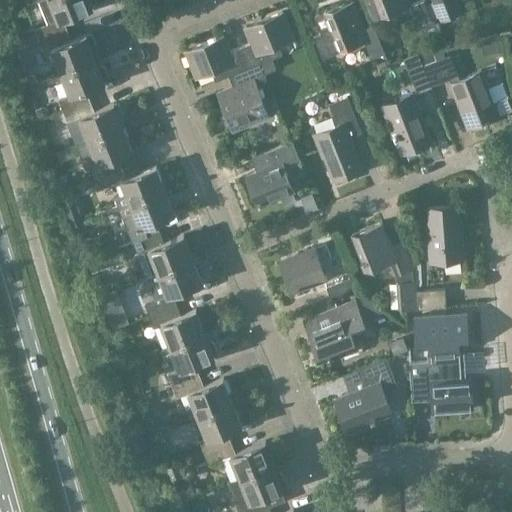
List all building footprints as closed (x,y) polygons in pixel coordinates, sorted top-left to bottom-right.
[(36,28),(40,40),(67,29),(62,18),(93,6),(90,0),(39,0),(38,1),(47,24),(36,28)] [(425,0),(416,0),(406,5),(403,0),(362,0),(370,19),(397,8),(402,21),(417,15),(422,28),(435,23),(425,0)] [(431,0),(427,2),(433,17),(438,15),(433,2),(431,0)] [(438,15),(440,21),(455,14),(449,0),(437,0),(433,2),(438,15)] [(352,1),(325,11),(313,16),(320,32),(312,35),(321,56),(363,39),(371,57),(384,52),(373,24),(360,29),(349,3),(352,2),(352,1)] [(240,46),(249,66),(271,57),(281,53),(276,41),(291,35),(282,11),(245,25),(251,41),(240,46)] [(494,26),(475,35),(482,47),(500,39),(494,26)] [(433,27),(428,29),(432,42),(438,39),(433,27)] [(49,64),(53,74),(95,57),(92,49),(94,48),(95,45),(92,35),(88,34),(86,34),(71,40),(67,29),(40,40),(45,51),(51,48),(56,61),(49,64)] [(228,74),(249,66),(240,46),(228,51),(222,35),(185,49),(195,74),(210,68),(214,80),(228,74)] [(432,46),(418,51),(424,65),(437,60),(432,46)] [(431,86),(431,84),(424,65),(417,52),(403,58),(416,92),(431,86)] [(424,65),(431,84),(450,77),(469,126),(471,125),(472,129),(488,123),(486,119),(499,115),(482,70),(460,78),(451,54),(437,60),(424,65)] [(99,65),(95,57),(53,74),(56,80),(60,81),(64,80),(70,95),(58,100),(62,110),(89,99),(84,88),(104,80),(104,79),(107,78),(109,75),(105,65),(102,64),(99,65)] [(275,68),(271,57),(259,62),(264,73),(275,68)] [(259,62),(249,66),(254,80),(265,76),(264,73),(259,62)] [(254,80),(249,66),(228,74),(233,85),(217,92),(232,129),(268,114),(254,80)] [(351,79),(342,82),(346,92),(355,89),(351,79)] [(402,152),(431,141),(412,92),(383,103),(402,152)] [(334,180),(362,169),(349,137),(361,132),(346,96),(329,103),(337,123),(313,133),(320,150),(322,149),(334,180)] [(93,110),(89,99),(62,110),(67,122),(79,118),(83,129),(72,134),(76,144),(122,126),(119,117),(122,116),(123,113),(119,103),(116,102),(113,103),(113,102),(93,110)] [(90,166),(95,177),(121,166),(116,156),(132,149),(122,126),(76,144),(80,154),(92,150),(97,163),(90,166)] [(283,164),(299,158),(292,141),(258,154),(264,168),(246,175),(257,204),(278,196),(290,191),(293,190),(283,164)] [(125,177),(121,166),(95,177),(99,189),(121,180),(126,193),(114,197),(118,207),(165,188),(156,165),(125,177)] [(174,212),(165,188),(118,207),(132,241),(158,231),(154,220),(174,212)] [(290,191),(278,196),(282,205),(295,200),(290,191)] [(431,259),(463,256),(460,204),(428,206),(431,259)] [(382,220),(351,232),(362,260),(361,261),(365,270),(388,261),(390,263),(393,268),(395,274),(396,278),(397,281),(396,281),(397,309),(418,308),(418,307),(419,307),(417,288),(416,278),(414,278),(413,269),(413,268),(415,267),(403,239),(391,244),(382,220)] [(162,242),(158,231),(132,241),(145,276),(146,276),(192,257),(183,234),(162,242)] [(293,290),(327,276),(315,247),(281,261),(293,290)] [(101,255),(86,260),(90,272),(105,266),(101,255)] [(145,303),(149,314),(176,304),(171,293),(201,281),(192,257),(146,276),(149,285),(160,280),(166,295),(145,303)] [(331,300),(356,290),(351,276),(326,286),(331,300)] [(445,286),(417,288),(419,307),(446,305),(445,286)] [(360,293),(359,294),(368,316),(383,310),(360,293)] [(355,297),(324,309),(329,322),(307,331),(319,360),(357,345),(352,334),(367,328),(355,297)] [(161,324),(170,346),(204,332),(195,309),(180,315),(176,304),(149,314),(154,326),(161,324)] [(112,329),(127,323),(123,312),(108,318),(112,329)] [(465,312),(414,316),(416,346),(416,347),(430,346),(431,360),(459,358),(458,344),(468,343),(465,312)] [(167,374),(172,385),(198,374),(194,363),(214,356),(213,355),(216,354),(217,351),(213,342),(211,340),(208,341),(204,332),(170,346),(161,350),(165,359),(174,356),(179,369),(167,374)] [(402,335),(387,341),(393,354),(408,348),(402,335)] [(348,390),(334,396),(349,434),(364,429),(361,422),(390,411),(382,392),(397,386),(385,357),(342,374),(348,390)] [(431,360),(409,362),(411,400),(413,400),(412,396),(431,395),(432,411),(472,408),(470,376),(461,377),(459,358),(431,360)] [(189,393),(197,415),(232,401),(222,378),(203,385),(198,374),(172,385),(177,398),(189,393)] [(200,441),(204,452),(230,442),(225,431),(241,424),(232,401),(197,415),(207,438),(200,441)] [(234,452),(230,442),(204,452),(209,463),(230,454),(239,477),(274,463),(265,440),(234,452)] [(200,453),(189,458),(192,466),(203,461),(200,453)] [(283,486),(274,463),(239,477),(248,500),(237,505),(239,511),(251,511),(267,506),(263,495),(283,486)] [(187,475),(173,481),(181,500),(195,494),(187,475)]
